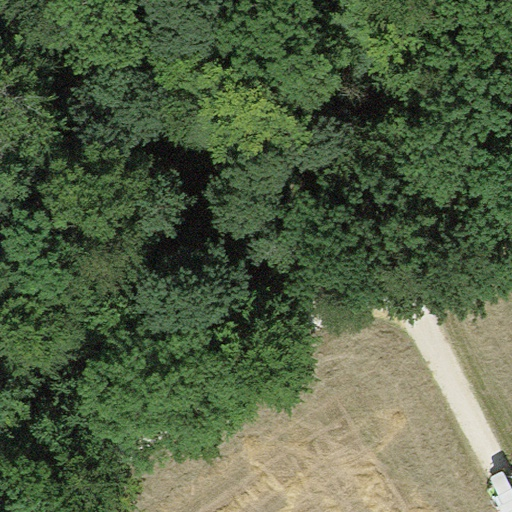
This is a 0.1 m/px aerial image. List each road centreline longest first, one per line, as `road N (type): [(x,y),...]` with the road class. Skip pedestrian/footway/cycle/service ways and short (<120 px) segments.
road 1 (track): [(53,511),(511,180)]
road 2 (track): [(508,511),(386,274)]
